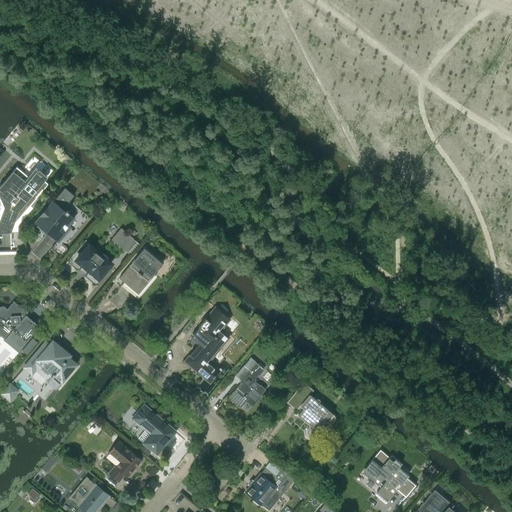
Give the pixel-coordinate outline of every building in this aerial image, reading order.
[(48,184),(44,180),(47,177),(36,167),(28,176),(16,167),(16,168),(18,170),(13,176),(12,176),(11,176),(10,176),(10,177),(10,178),(0,190),(0,195),(5,207),(0,219),(0,225),(11,229),(18,209),(23,203),(29,206),(48,184)] [(35,222),(42,228),(58,241),(70,227),(68,225),(73,218),(67,213),(69,212),(66,210),(65,211),(62,209),(74,195),(64,187),(35,222)] [(139,243),(121,228),(111,239),(129,255),(139,243)] [(157,239),(151,234),(147,238),(154,244),(157,239)] [(92,275),(98,277),(110,263),(89,246),(83,252),(82,252),(81,252),(80,253),(79,253),(78,254),(77,255),(77,256),(77,257),(77,258),(77,259),(90,270),(89,271),(92,275)] [(144,248),(119,278),(123,282),(121,285),(126,280),(139,291),(148,280),(145,278),(151,272),(153,274),(162,264),(144,248)] [(37,325),(25,314),(23,313),(22,314),(19,311),(22,308),(13,301),(7,309),(3,306),(0,306),(0,322),(23,341),(23,342),(37,325)] [(206,318),(205,318),(198,326),(199,327),(190,337),(197,343),(197,342),(199,343),(185,361),(209,381),(219,371),(208,361),(228,337),(220,330),(229,319),(215,308),(206,318)] [(32,338),(22,350),(26,353),(36,341),(32,338)] [(75,364),(63,353),(64,351),(54,342),(53,343),(52,342),(49,345),(45,342),(24,367),(31,373),(35,369),(48,379),(46,381),(55,388),(75,364)] [(246,400),(252,405),(258,398),(259,399),(261,397),(260,396),(265,390),(256,382),(255,378),(263,369),(250,358),(235,376),(240,380),(242,380),(242,383),(240,383),(228,397),(240,408),(246,400)] [(333,414),(309,394),(313,390),(303,382),(286,402),(296,410),(297,409),(300,411),(297,415),(310,425),(307,429),(306,430),(306,431),(306,432),(306,433),(306,434),(307,435),(308,436),(309,436),(310,436),(311,436),(312,436),(313,436),(313,435),(317,431),(324,422),(325,423),(326,422),(327,422),(328,423),(329,423),(330,423),(331,423),(332,423),(333,422),(334,421),(334,420),(335,419),(335,418),(335,417),(335,416),(334,416),(334,415),(333,414)] [(11,398),(17,390),(10,384),(3,392),(11,398)] [(176,431),(161,419),(143,404),(132,418),(145,429),(137,438),(143,443),(147,446),(152,450),(156,454),(176,431)] [(118,441),(109,452),(120,462),(116,467),(114,465),(108,473),(119,482),(125,475),(127,477),(141,460),(118,441)] [(152,450),(147,446),(145,448),(142,445),(138,449),(147,456),(152,450)] [(380,450),(371,460),(373,462),(366,472),(378,482),(375,486),(379,490),(375,494),(385,503),(396,489),(405,496),(415,485),(406,477),(408,475),(398,467),(401,463),(391,455),(389,457),(380,450)] [(423,474),(430,480),(438,471),(430,465),(423,474)] [(268,510),(288,486),(294,480),(281,469),(276,476),(265,467),(245,491),(268,510)] [(88,478),(70,499),(85,511),(98,511),(96,511),(102,504),(104,505),(105,504),(111,508),(116,502),(88,478)] [(30,494),(36,499),(39,494),(34,489),(30,494)] [(427,497),(417,509),(420,511),(461,511),(434,489),(427,497)] [(324,503),(320,508),(325,511),(332,511),(333,511),(324,503)]
